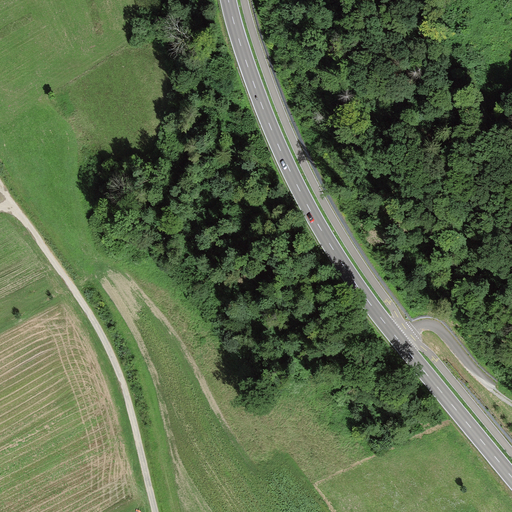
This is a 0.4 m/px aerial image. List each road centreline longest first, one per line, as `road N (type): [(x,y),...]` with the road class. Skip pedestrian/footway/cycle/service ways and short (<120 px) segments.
road 1 (secondary): [(228,0),(267,117),(316,220),(381,318),(511,476)]
road 2 (track): [(156,511),(115,363),(8,199)]
road 3 (track): [(400,341),(418,327),(435,327),(511,401)]
